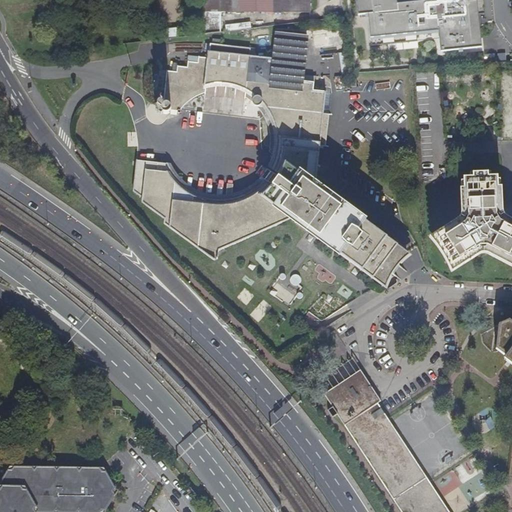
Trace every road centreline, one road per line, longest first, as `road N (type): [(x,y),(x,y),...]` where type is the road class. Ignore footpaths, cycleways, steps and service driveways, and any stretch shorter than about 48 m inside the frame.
road 1 (trunk): [(205,332),(18,104),(0,65)]
road 2 (trunk): [(205,332),(0,184)]
road 3 (trunk): [(348,511),(281,415),(205,332)]
road 4 (trunk): [(110,355),(246,511)]
road 5 (trunk): [(0,267),(110,355)]
road 6 (trunk): [(0,295),(110,355)]
